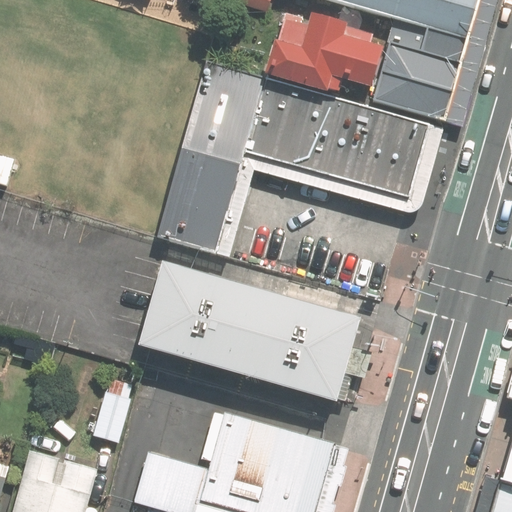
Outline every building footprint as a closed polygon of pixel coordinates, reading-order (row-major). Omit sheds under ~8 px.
[(272,0),(229,0),(229,2),(269,13),(272,0)] [(327,0),(395,19),(467,40),(478,0),(327,0)] [(277,43),(272,42),(264,75),(326,90),(329,76),(371,87),(382,46),(370,43),(372,33),(345,27),(346,23),(309,14),(306,26),(283,20),(277,43)] [(467,40),(395,19),(373,100),(431,118),(444,122),(467,40)] [(207,62),(157,237),(166,239),(216,252),(243,153),(409,197),(430,124),(207,62)] [(16,159),(0,154),(0,183),(8,185),(16,159)] [(161,261),(138,345),(333,401),(359,317),(161,261)] [(132,400),(107,393),(95,437),(120,444),(132,400)] [(500,481),(511,483),(511,403),(502,442),(491,481),(500,481)] [(148,453),(135,503),(166,511),(319,511),(338,446),(225,413),(210,470),(148,453)] [(86,511),(98,470),(31,451),(13,511),(86,511)] [(0,511),(12,470),(0,466),(0,511)] [(511,511),(511,483),(500,481),(490,511),(511,511)]
